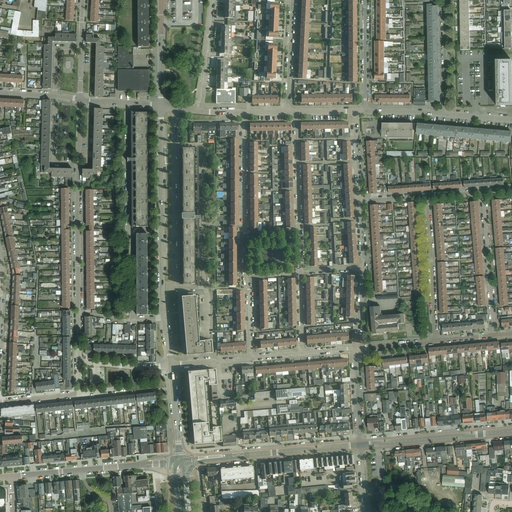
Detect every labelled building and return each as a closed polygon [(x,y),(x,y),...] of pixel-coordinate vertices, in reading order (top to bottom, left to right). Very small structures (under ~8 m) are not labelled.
[(46,12),(47,0),(46,0),(34,0),(34,8),(37,8),(37,11),(46,12)] [(149,8),(149,5),(148,5),(147,0),(137,0),(137,15),(148,15),(148,8),(149,8)] [(348,0),(349,4),(348,4),(348,8),(356,8),(356,0),(348,0)] [(74,4),(71,4),(71,2),(67,1),(65,1),(64,3),(67,4),(66,7),(71,8),(70,10),(74,10),(74,4)] [(275,4),(275,1),(268,1),(268,4),(270,4),(270,10),(279,10),(279,4),(275,4)] [(309,15),(309,13),(309,9),(310,9),(310,5),(302,5),(302,13),(305,13),(305,14),(302,14),(301,23),(309,23),(309,19),(309,15)] [(432,5),(427,5),(427,23),(438,22),(438,7),(432,7),(432,5)] [(508,10),(508,8),(501,8),(501,11),(501,16),(511,16),(511,11),(508,11),(507,10),(508,10)] [(46,12),(37,11),(36,21),(39,21),(42,21),(42,19),(46,19),(46,12)] [(235,18),(235,12),(225,12),(225,18),(228,18),(228,21),(235,21),(235,18)] [(149,24),(149,21),(148,21),(148,15),(137,15),(137,31),(148,31),(148,24),(149,24)] [(438,38),(438,22),(427,23),(424,23),(424,26),(427,26),(428,38),(438,38)] [(234,26),(235,23),(228,23),(228,26),(221,26),(221,33),(229,33),(232,33),(232,26),(234,26)] [(308,35),(308,33),(308,29),(309,29),(309,25),(301,24),(301,33),(304,33),(304,34),(301,34),(300,43),(308,43),(308,39),(308,35)] [(149,40),(149,37),(148,37),(148,31),(137,31),(137,47),(148,47),(148,40),(149,40)] [(278,38),(278,32),(269,31),(269,37),(266,37),(266,40),(273,41),(273,38),(278,38)] [(44,38),(44,45),(48,45),(48,47),(52,47),(52,42),(55,42),(55,38),(48,38),(44,38)] [(439,54),(438,38),(428,38),(428,54),(439,54)] [(100,39),(99,39),(93,39),(93,43),(96,43),(96,48),(100,48),(100,47),(104,47),(104,44),(100,44),(100,39)] [(277,51),(277,45),(273,45),(273,42),(266,42),(265,51),(268,51),(277,51)] [(307,53),(307,51),(307,47),(308,47),(308,43),(300,43),(300,51),(303,51),(303,52),(300,52),(299,61),(307,61),(307,57),(307,53)] [(52,54),(52,47),(48,47),(48,45),(44,45),(42,45),(42,47),(44,47),(44,52),(48,52),(48,54),(52,54)] [(104,54),(104,47),(100,47),(100,48),(96,48),(96,55),(100,55),(100,54),(104,54)] [(133,68),(133,55),(128,55),(128,47),(121,47),(121,50),(118,50),(118,91),(149,91),(149,70),(133,71),(133,69),(133,68)] [(236,47),(231,47),(229,47),(221,47),(221,54),(224,54),(224,57),(233,57),(233,54),(231,54),(231,50),(236,50),(236,47)] [(52,61),(52,54),(48,54),(48,52),(44,52),(44,54),(44,59),(48,59),(48,61),(52,61)] [(113,54),(104,54),(100,54),(100,55),(96,55),(96,62),(100,62),(100,61),(103,61),(104,56),(113,56),(113,54)] [(439,69),(439,54),(428,54),(428,70),(439,69)] [(52,68),(52,61),(48,61),(48,59),(44,59),(44,62),(43,66),(47,66),(47,68),(52,68)] [(231,62),(231,59),(227,59),(218,59),(218,62),(217,62),(217,69),(225,69),(227,69),(228,69),(228,62),(231,62)] [(103,67),(103,61),(100,61),(100,62),(96,62),(95,69),(99,69),(99,67),(103,67)] [(306,70),(306,69),(307,65),(307,61),(299,61),(299,69),(302,69),(302,70),(299,70),(299,79),(306,79),(306,75),(311,75),(311,70),(306,70)] [(511,61),(496,61),(497,107),(511,106),(511,61)] [(51,75),(52,68),(47,68),(47,66),(43,66),(43,68),(43,73),(47,73),(47,75),(51,75)] [(106,67),(103,67),(99,67),(99,69),(95,69),(95,76),(99,76),(99,74),(103,74),(103,70),(106,70),(106,67)] [(439,85),(439,69),(428,70),(429,85),(439,85)] [(277,75),(276,75),(276,73),(267,73),(264,72),(264,81),(271,82),(271,79),(277,79),(277,75)] [(51,82),(51,75),(47,75),(47,73),(43,73),(43,80),(47,80),(47,82),(51,82)] [(95,76),(95,83),(99,83),(99,81),(103,81),(103,74),(99,74),(99,76),(95,76)] [(375,76),(374,76),(374,80),(379,80),(379,83),(386,83),(386,80),(387,80),(387,74),(384,74),(375,74),(375,76)] [(51,89),(51,82),(47,82),(47,80),(43,80),(43,89),(51,89)] [(103,88),(103,81),(99,81),(99,83),(95,83),(95,90),(99,90),(99,88),(103,88)] [(224,90),(224,83),(217,83),(217,93),(229,93),(229,90),(224,90)] [(439,101),(439,85),(429,85),(429,100),(425,100),(425,102),(434,102),(434,101),(439,101)] [(102,97),(103,88),(99,88),(99,90),(95,90),(95,97),(102,97)] [(235,104),(236,89),(232,89),(232,90),(229,90),(229,93),(217,93),(216,104),(235,104)] [(425,93),(420,93),(420,89),(414,89),(414,105),(425,105),(425,102),(425,100),(425,93)] [(51,101),(43,101),(42,110),(46,110),(46,107),(50,108),(51,101)] [(50,115),(50,108),(46,107),(46,110),(42,110),(42,114),(40,114),(40,117),(42,117),(46,117),(46,115),(50,115)] [(102,118),(102,109),(94,109),(94,116),(98,116),(98,118),(102,118)] [(147,120),(146,120),(146,113),(147,113),(146,113),(135,113),(135,129),(146,129),(146,123),(147,123),(147,120)] [(50,122),(50,115),(46,115),(46,117),(42,117),(42,124),(46,124),(46,122),(50,122)] [(102,125),(102,118),(98,118),(98,116),(94,116),(94,123),(98,123),(98,125),(102,125)] [(50,129),(50,122),(46,122),(46,124),(42,124),(42,131),(45,131),(45,129),(50,129)] [(102,130),(102,125),(98,125),(98,123),(94,123),(94,130),(98,130),(98,132),(104,132),(104,130),(102,130)] [(348,129),(348,123),(342,123),(342,129),(342,136),(342,138),(350,138),(350,133),(345,133),(345,129),(348,129)] [(238,138),(238,124),(220,124),(220,132),(220,138),(232,138),(238,138)] [(432,136),(433,125),(417,124),(416,134),(432,136)] [(201,131),(201,125),(193,125),(193,128),(193,130),(193,134),(201,134),(201,133),(201,131)] [(448,137),(449,127),(433,125),(432,136),(448,137)] [(463,139),(464,128),(449,127),(448,137),(463,139)] [(479,140),(479,129),(464,128),(463,139),(479,140)] [(50,136),(50,129),(45,129),(45,131),(42,131),(42,137),(45,138),(45,136),(50,136)] [(147,136),(146,136),(146,129),(135,129),(135,146),(146,145),(146,139),(147,139),(147,136)] [(494,141),(495,131),(479,129),(479,140),(494,141)] [(101,139),(102,132),(98,132),(98,130),(94,130),(93,137),(98,137),(98,139),(101,139)] [(510,143),(511,132),(495,131),(494,141),(510,143)] [(49,143),(50,136),(45,136),(45,138),(42,137),(41,144),(45,145),(45,143),(49,143)] [(101,146),(101,139),(98,139),(98,137),(93,137),(93,144),(98,144),(98,146),(101,146)] [(49,150),(49,143),(45,143),(45,145),(41,144),(41,151),(45,151),(45,150),(49,150)] [(101,153),(101,146),(98,146),(98,144),(93,144),(93,151),(97,151),(97,153),(101,153)] [(146,152),(146,145),(135,146),(135,155),(135,159),(141,159),(141,161),(146,161),(146,155),(147,155),(147,152),(146,152)] [(194,165),(194,152),(194,148),(183,149),(183,148),(182,148),(182,149),(183,149),(183,155),(182,155),(182,158),(183,159),(183,165),(194,165)] [(49,157),(49,150),(45,150),(45,151),(41,151),(41,159),(45,159),(45,157),(49,157)] [(101,160),(101,153),(97,153),(97,151),(93,151),(93,158),(97,158),(97,160),(101,160)] [(49,164),(49,157),(45,157),(45,159),(41,159),(41,165),(45,166),(45,164),(49,164)] [(101,167),(101,160),(97,160),(97,158),(93,158),(93,165),(97,165),(97,167),(101,167)] [(147,171),(147,168),(146,168),(146,161),(141,161),(141,159),(135,159),(127,159),(127,158),(127,162),(135,162),(135,178),(146,178),(146,171),(147,171)] [(194,181),(194,165),(183,165),(183,172),(182,172),(182,175),(183,175),(183,181),(194,181)] [(147,184),(146,184),(146,178),(135,178),(135,194),(146,194),(146,188),(147,188),(147,184)] [(194,197),(194,181),(183,181),(183,188),(182,188),(182,191),(183,191),(183,197),(194,197)] [(147,201),(146,201),(146,194),(135,194),(135,210),(146,210),(146,204),(147,204),(147,201)] [(183,204),(183,207),(184,207),(184,213),(195,213),(194,197),(183,197),(184,204),(183,204)] [(6,205),(0,206),(0,211),(0,213),(1,214),(7,213),(7,212),(12,211),(11,208),(8,209),(7,207),(6,207),(6,205)] [(147,217),(146,217),(146,210),(135,210),(136,227),(147,227),(147,226),(146,226),(146,220),(147,220),(147,217)] [(183,214),(182,214),(182,218),(182,219),(183,219),(183,220),(184,220),(184,226),(183,226),(183,229),(184,229),(184,236),(195,236),(195,232),(195,219),(197,219),(199,219),(203,219),(203,220),(203,218),(203,216),(202,216),(199,216),(197,216),(195,216),(195,213),(184,213),(183,213),(183,214)] [(511,227),(502,229),(494,229),(494,232),(495,235),(502,234),(502,232),(502,231),(511,230),(511,227)] [(69,236),(66,236),(66,234),(61,234),(59,234),(59,236),(61,236),(61,240),(66,240),(66,242),(69,242),(69,236)] [(147,243),(147,241),(147,234),(136,234),(136,250),(147,250),(147,244),(147,243)] [(195,252),(195,236),(184,236),(184,242),(183,242),(183,246),(184,246),(184,252),(195,252)] [(5,238),(6,239),(7,245),(15,243),(14,241),(13,241),(12,237),(5,238)] [(15,245),(15,243),(7,245),(8,250),(8,251),(15,250),(14,245),(15,245)] [(69,248),(66,248),(66,246),(61,246),(59,246),(56,246),(52,247),(52,250),(56,250),(56,249),(59,249),(59,252),(61,252),(66,252),(66,254),(69,254),(69,248)] [(99,250),(99,247),(94,247),(89,247),(89,249),(86,249),(86,256),(89,256),(89,254),(94,253),(94,250),(99,250)] [(147,260),(147,257),(147,250),(136,250),(136,266),(147,266),(147,260)] [(195,268),(195,252),(184,252),(184,259),(183,259),(183,262),(184,262),(184,268),(195,268)] [(99,260),(96,260),(89,260),(89,261),(86,261),(86,268),(89,268),(89,266),(94,266),(94,262),(103,262),(103,260),(99,260)] [(147,276),(147,273),(147,266),(136,266),(136,283),(147,283),(147,276)] [(195,285),(195,268),(184,268),(184,275),(183,275),(183,278),(184,278),(184,284),(183,284),(183,285),(184,285),(195,285)] [(69,284),(66,284),(66,283),(62,283),(61,283),(57,283),(56,283),(56,285),(62,285),(62,289),(66,289),(66,291),(69,291),(69,284)] [(147,292),(147,289),(147,283),(136,283),(136,299),(147,299),(147,292)] [(62,289),(59,289),(59,291),(62,291),(62,295),(66,295),(66,297),(69,297),(69,291),(66,291),(66,289),(62,289)] [(198,341),(197,306),(197,296),(187,296),(187,293),(185,293),(185,297),(183,297),(183,301),(185,301),(185,304),(183,304),(184,309),(185,309),(185,312),(184,312),(184,316),(185,316),(185,322),(185,324),(185,327),(185,330),(186,330),(186,331),(185,331),(185,337),(186,337),(186,339),(186,343),(187,343),(187,347),(186,347),(187,355),(195,355),(195,353),(198,352),(198,354),(213,353),(212,340),(204,341),(200,341),(199,341),(198,341)] [(148,308),(148,305),(147,305),(147,299),(136,299),(136,315),(147,315),(147,308),(148,308)] [(380,306),(370,307),(373,334),(380,334),(380,332),(399,331),(398,324),(405,323),(404,314),(393,315),(393,313),(391,313),(391,315),(381,316),(380,306)] [(481,318),(477,319),(478,329),(484,328),(484,321),(487,321),(486,314),(481,315),(481,318)] [(228,352),(227,344),(226,340),(224,340),(224,344),(221,345),(221,343),(217,343),(218,350),(221,349),(221,352),(228,352)] [(509,359),(508,343),(501,344),(502,353),(505,353),(506,359),(509,359)] [(213,427),(211,399),(218,398),(217,385),(216,369),(188,372),(194,437),(194,438),(193,438),(193,439),(193,440),(192,440),(192,441),(192,442),(193,442),(193,443),(193,444),(194,444),(194,445),(195,445),(196,445),(197,445),(215,444),(215,443),(222,442),(221,427),(213,427)] [(505,384),(505,372),(497,373),(497,384),(505,384)] [(70,379),(70,374),(63,374),(63,382),(59,383),(58,381),(53,381),(54,383),(54,389),(65,388),(72,388),(72,379),(70,379)] [(309,397),(309,388),(290,389),(288,390),(289,399),(294,398),(294,399),(298,398),(298,396),(305,395),(305,397),(309,397)] [(289,399),(288,390),(284,390),(281,390),(277,391),(275,391),(276,394),(275,394),(276,397),(276,400),(289,399)] [(104,398),(98,399),(99,406),(103,406),(103,409),(104,412),(103,412),(104,422),(106,422),(105,412),(105,409),(105,406),(104,398)] [(236,406),(236,401),(220,402),(220,409),(229,408),(229,407),(236,406)] [(299,413),(298,407),(298,404),(289,405),(289,408),(290,414),(299,413)] [(35,414),(34,405),(25,406),(23,406),(11,407),(9,408),(2,408),(0,410),(0,417),(10,417),(35,414)] [(290,414),(289,408),(289,405),(277,406),(277,408),(277,409),(278,415),(290,414)] [(164,418),(162,410),(157,412),(158,415),(155,416),(156,420),(159,419),(164,418)] [(234,430),(235,417),(223,417),(223,421),(221,421),(221,423),(226,423),(226,427),(221,427),(221,429),(234,430)] [(19,431),(19,427),(5,427),(4,436),(13,435),(13,431),(19,431)] [(146,437),(146,432),(146,427),(145,427),(140,427),(139,427),(140,439),(141,454),(148,454),(146,437)] [(121,456),(120,437),(116,438),(115,431),(115,428),(112,428),(113,431),(115,457),(121,456)] [(250,440),(249,430),(243,430),(243,433),(241,434),(242,437),(243,437),(244,440),(250,440)] [(10,444),(13,444),(22,443),(22,442),(22,437),(21,437),(21,436),(2,437),(2,439),(1,439),(2,443),(2,445),(10,444)] [(236,445),(236,436),(222,437),(223,447),(235,446),(236,445)] [(76,460),(76,453),(76,449),(73,449),(72,443),(77,443),(77,444),(80,444),(80,439),(69,439),(70,443),(70,446),(70,448),(71,461),(76,460)] [(505,450),(504,441),(493,442),(493,447),(489,448),(489,455),(489,458),(495,458),(494,451),(505,450)] [(468,460),(466,445),(456,446),(456,451),(457,456),(459,456),(459,458),(460,459),(461,460),(462,460),(464,461),(468,460)] [(98,458),(97,448),(81,449),(81,460),(98,458)] [(42,463),(42,456),(41,449),(34,450),(35,458),(36,464),(42,463)] [(412,458),(411,450),(395,451),(395,457),(398,457),(398,463),(405,462),(405,464),(405,465),(404,465),(405,471),(403,471),(403,473),(399,473),(399,475),(399,476),(408,478),(407,466),(413,466),(413,463),(412,463),(412,460),(412,458),(413,458),(413,457),(412,458)] [(19,459),(19,455),(19,454),(2,456),(2,454),(0,454),(0,467),(22,465),(21,458),(19,459)] [(314,470),(314,468),(313,459),(312,459),(298,461),(299,471),(300,471),(314,470)] [(293,473),(292,461),(284,462),(282,462),(284,474),(285,474),(293,473)] [(261,476),(258,477),(258,487),(263,487),(267,486),(268,486),(272,486),(272,482),(267,482),(267,475),(266,463),(261,464),(263,480),(261,480),(261,476)] [(243,467),(237,467),(238,480),(238,479),(240,479),(240,480),(251,479),(251,478),(253,478),(253,479),(254,479),(253,466),(246,466),(246,467),(243,467)] [(238,480),(237,467),(230,468),(227,468),(220,469),(221,482),(222,482),(222,481),(224,481),(235,480),(237,480),(238,480)] [(459,475),(459,467),(449,467),(448,474),(459,475)] [(487,480),(486,483),(489,483),(490,483),(490,482),(490,477),(496,478),(496,473),(497,471),(491,471),(488,471),(487,478),(487,480)] [(136,480),(135,475),(123,476),(123,482),(125,482),(125,488),(123,488),(123,494),(131,494),(137,493),(136,488),(136,480)] [(464,488),(465,477),(443,475),(442,486),(464,488)] [(120,482),(119,477),(112,477),(112,478),(111,479),(111,480),(111,481),(112,481),(113,481),(113,487),(116,487),(118,511),(131,511),(131,494),(123,494),(123,488),(120,488),(120,482)] [(150,501),(148,482),(148,479),(136,480),(136,488),(141,488),(141,491),(145,491),(146,496),(137,497),(138,502),(150,501)] [(60,498),(59,482),(53,483),(54,495),(52,495),(52,504),(55,504),(55,499),(57,499),(56,498),(60,498)] [(28,498),(27,485),(21,485),(23,503),(23,509),(23,510),(30,510),(31,510),(30,497),(28,498)]
